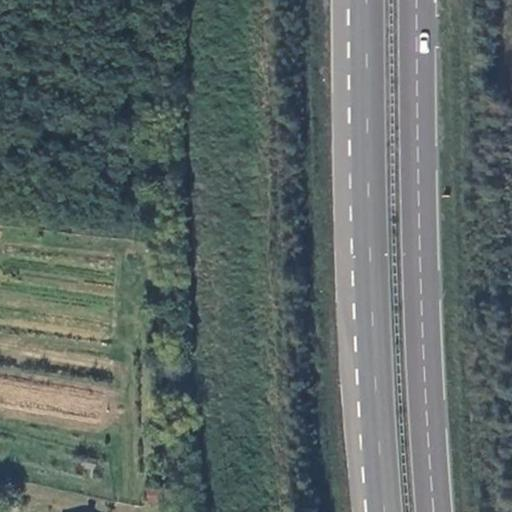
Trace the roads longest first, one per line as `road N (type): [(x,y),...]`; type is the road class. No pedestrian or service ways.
road 1 (trunk): [(338,0),(343,258),(365,511)]
road 2 (trunk): [(365,0),(384,511)]
road 3 (trunk): [(434,511),(418,0)]
